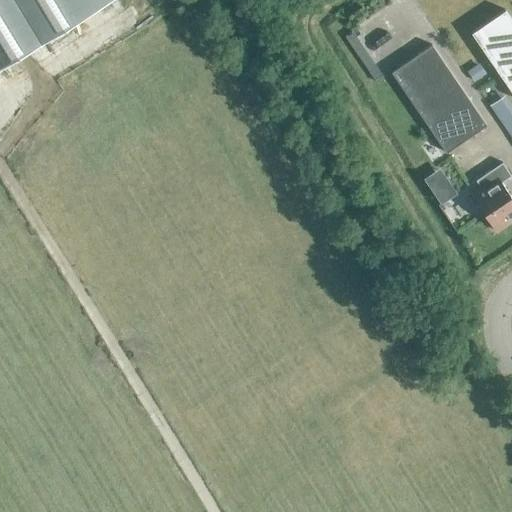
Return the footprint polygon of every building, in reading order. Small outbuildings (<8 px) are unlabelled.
[(0,0),(0,66),(110,0),(0,0)] [(470,32),(511,93),(511,20),(505,9),(470,32)] [(446,152),(487,125),(433,44),(392,72),(446,152)] [(478,63),(467,71),(474,81),(485,74),(478,63)] [(471,195),(496,231),(511,221),(508,218),(511,215),(511,197),(502,182),(511,175),(503,162),(476,180),(481,188),(471,195)]
